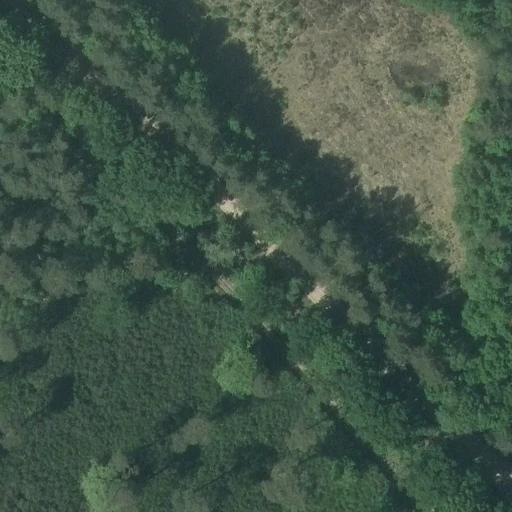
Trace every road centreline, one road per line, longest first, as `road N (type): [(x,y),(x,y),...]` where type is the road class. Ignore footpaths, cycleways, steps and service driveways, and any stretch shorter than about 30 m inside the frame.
road 1 (track): [(511,472),(20,0)]
road 2 (track): [(452,511),(44,110),(0,89)]
